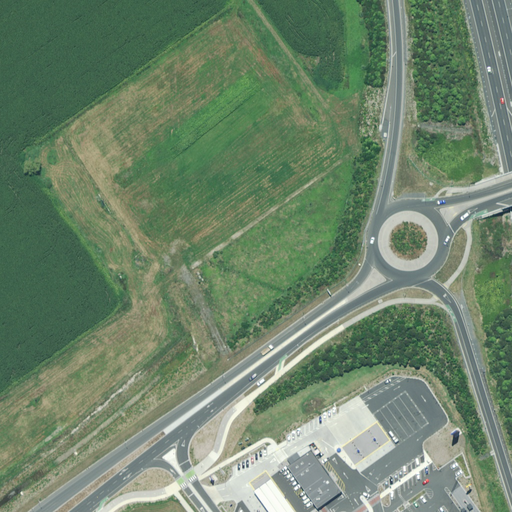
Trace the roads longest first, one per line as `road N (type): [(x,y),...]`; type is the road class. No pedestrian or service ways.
road 1 (secondary): [(41,511),(344,294),(373,253)]
road 2 (secondary): [(405,278),(319,325),(188,422)]
road 3 (motorway): [(511,488),(458,318),(449,299),(417,277)]
road 4 (motorway): [(384,213),(399,97),(396,0)]
road 5 (motorway): [(511,152),(479,0)]
